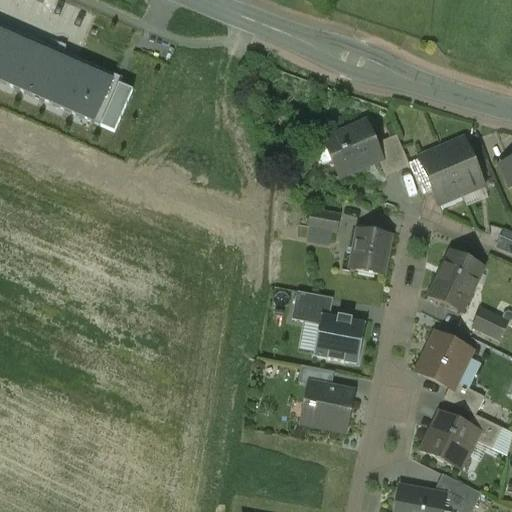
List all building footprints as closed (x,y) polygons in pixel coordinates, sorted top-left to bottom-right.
[(132,93),(0,34),(0,84),(114,135),(132,93)] [(365,125),(323,142),(332,162),(339,179),(378,163),(381,162),(374,147),(365,125)] [(395,138),(374,147),(381,162),(378,163),(385,179),(409,169),(395,138)] [(462,141),(440,150),(459,196),(482,187),(462,141)] [(324,144),(314,148),(312,152),(318,165),(322,167),(332,162),(324,144)] [(440,150),(418,160),(432,193),(437,206),(459,196),(440,150)] [(419,162),(408,167),(421,197),(432,193),(419,162)] [(511,162),(499,168),(509,189),(511,187),(511,162)] [(339,217),(311,212),(308,230),(335,235),(339,217)] [(390,238),(356,231),(348,272),(382,278),(390,238)] [(511,243),(499,239),(494,251),(511,258),(511,243)] [(482,270),(450,254),(428,298),(461,315),(482,270)] [(507,326),(480,312),(472,329),(499,342),(507,326)] [(352,320),(337,317),(337,322),(329,320),(329,319),(321,317),(313,359),(327,361),(327,362),(343,366),(344,365),(358,367),(365,326),(352,323),(352,320)] [(470,353),(435,335),(415,375),(448,391),(451,393),(455,385),(470,353)] [(333,375),(300,368),(297,385),(308,387),(308,386),(330,390),(333,375)] [(483,399),(455,385),(451,393),(448,391),(442,402),(472,417),(475,418),(483,399)] [(330,390),(308,386),(308,387),(303,411),(311,412),(308,428),(344,435),(352,394),(330,390)] [(466,429),(440,416),(421,453),(458,471),(464,458),(468,459),(475,445),(480,436),(466,429)] [(511,437),(475,418),(472,417),(466,429),(480,436),(475,445),(506,459),(511,437)] [(469,491),(444,478),(438,490),(463,502),(469,491)] [(437,496),(398,489),(393,511),(440,511),(444,497),(437,496)] [(463,502),(438,490),(437,496),(444,497),(440,511),(472,511),(480,496),(469,491),(463,502)]
